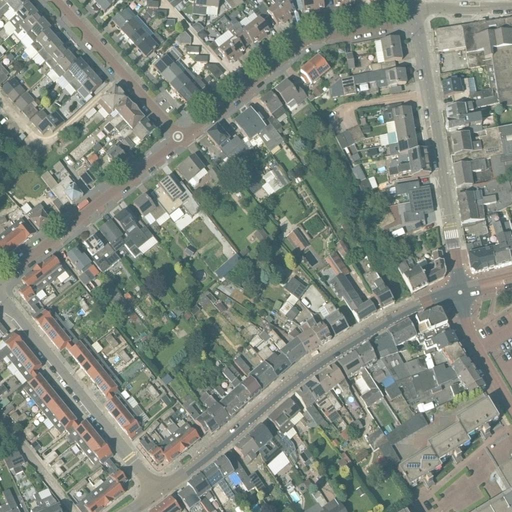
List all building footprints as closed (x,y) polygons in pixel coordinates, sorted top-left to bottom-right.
[(0,0),(0,11),(12,0),(0,0)] [(9,22),(28,5),(29,4),(25,0),(12,0),(0,11),(0,19),(4,16),(9,22)] [(113,0),(101,0),(96,4),(104,14),(116,3),(113,0)] [(183,0),(175,0),(170,5),(174,10),(184,1),(183,0)] [(196,0),(195,8),(207,9),(208,0),(196,0)] [(217,17),(218,10),(218,0),(208,0),(207,9),(206,16),(217,17)] [(232,10),(238,7),(232,0),(225,0),(224,1),(226,3),(232,10)] [(282,0),(275,6),(287,21),(291,18),(290,16),(294,13),(283,0),(282,0)] [(309,12),(309,14),(314,13),(312,0),(301,0),(304,13),(309,12)] [(312,0),(314,13),(320,12),(319,10),(324,9),(322,0),(312,0)] [(340,8),(344,7),(343,0),(332,0),(334,7),(339,6),(340,8)] [(186,3),(178,9),(181,13),(189,7),(186,3)] [(232,10),(226,3),(222,7),(226,13),(232,10)] [(283,24),(287,21),(275,6),(268,11),(263,4),(257,9),(266,19),(270,16),(277,26),(281,23),(283,24)] [(4,28),(5,32),(9,37),(15,32),(36,13),(28,5),(9,22),(10,23),(4,28)] [(250,25),(262,41),(267,37),(265,35),(269,32),(262,22),(266,19),(257,9),(253,12),(258,19),(250,25)] [(112,23),(121,32),(133,21),(124,12),(112,23)] [(18,36),(22,31),(27,36),(43,21),(36,13),(15,32),(18,36)] [(258,43),(262,41),(250,25),(243,30),(234,19),(229,23),(231,25),(248,47),(252,43),(253,45),(257,42),(258,43)] [(511,19),(462,27),(465,49),(468,70),(478,68),(486,67),(490,91),(492,91),(492,96),(497,95),(498,101),(496,101),(497,103),(498,103),(498,104),(499,109),(511,107),(511,19)] [(21,42),(28,49),(48,31),(51,29),(43,21),(27,36),(21,42)] [(121,32),(129,41),(141,30),(133,21),(121,32)] [(226,44),(238,59),(242,56),(241,54),(245,51),(244,50),(248,47),(231,25),(226,28),(233,38),(226,44)] [(438,53),(465,49),(462,27),(435,31),(436,40),(434,40),(435,49),(437,49),(438,53)] [(129,41),(137,50),(149,39),(141,30),(129,41)] [(33,59),(38,55),(55,39),(48,31),(28,49),(24,52),(30,59),(33,59)] [(207,36),(203,31),(198,35),(202,41),(207,36)] [(179,45),(190,45),(191,39),(184,32),(175,40),(179,45)] [(155,33),(149,39),(137,50),(146,59),(164,43),(155,33)] [(38,55),(45,63),(63,47),(55,39),(38,55)] [(382,53),(400,50),(398,39),(380,42),(382,53)] [(234,63),(238,59),(226,44),(219,50),(214,42),(208,47),(216,57),(221,54),(228,64),(232,61),(234,63)] [(63,47),(45,63),(52,71),(70,55),(63,47)] [(372,73),(396,68),(395,62),(402,61),(400,50),(382,53),(384,64),(371,66),(372,73)] [(153,68),(162,77),(174,66),(180,60),(171,51),(153,68)] [(352,54),(346,55),(349,70),(355,69),(352,54)] [(52,71),(60,79),(77,63),(70,55),(52,71)] [(312,86),(330,71),(318,58),(300,72),(303,76),(301,78),(306,85),(309,82),(312,86)] [(60,79),(61,78),(69,85),(87,69),(80,61),(77,63),(60,79)] [(162,77),(170,86),(182,75),(174,66),(162,77)] [(204,72),(208,72),(216,81),(223,75),(215,67),(204,66),(204,72)] [(387,88),(406,85),(404,72),(396,73),(396,68),(372,73),(341,80),(329,89),(331,99),(356,94),(355,86),(376,83),(377,89),(387,88)] [(87,69),(69,85),(76,93),(77,92),(94,77),(87,69)] [(5,70),(0,73),(0,85),(8,79),(7,77),(9,75),(5,70)] [(182,75),(170,86),(178,95),(196,79),(187,70),(182,75)] [(326,85),(329,89),(341,80),(337,76),(326,85)] [(87,103),(92,99),(90,96),(102,85),(94,77),(77,92),(87,103)] [(199,77),(196,79),(178,95),(187,105),(194,98),(195,98),(196,97),(196,96),(205,88),(200,82),(202,80),(199,77)] [(1,90),(7,96),(20,86),(14,79),(1,90)] [(471,104),(467,80),(441,85),(443,99),(453,97),(455,108),(471,104)] [(297,107),(307,99),(299,88),(294,91),(291,87),(289,88),(285,83),(275,91),(287,107),(293,102),(297,107)] [(20,86),(7,96),(13,103),(26,92),(20,86)] [(318,98),(324,93),(319,87),(313,92),(318,98)] [(115,112),(127,101),(115,88),(98,104),(109,117),(113,114),(115,112)] [(482,92),(484,101),(493,99),(492,96),(492,91),(490,91),(482,92)] [(21,113),(22,113),(22,112),(34,101),(27,94),(14,105),(21,113)] [(277,121),(286,114),(271,95),(260,103),(270,116),(266,120),(277,133),(281,130),(282,128),(277,121)] [(474,119),(480,118),(479,117),(476,118),(475,112),(473,112),(472,110),(498,104),(498,103),(497,103),(496,101),(498,101),(497,95),(492,96),(493,99),(484,101),(471,104),(455,108),(456,109),(446,111),(448,123),(455,122),(456,123),(466,121),(475,120),(474,119)] [(22,112),(22,113),(29,121),(38,112),(35,109),(38,107),(34,101),(22,112)] [(104,129),(109,135),(115,129),(115,128),(135,110),(127,101),(115,112),(118,116),(104,129)] [(386,124),(394,123),(412,120),(410,109),(402,111),(401,105),(387,107),(388,112),(384,112),(386,124)] [(89,120),(96,113),(93,109),(85,116),(89,120)] [(125,141),(133,133),(131,131),(144,120),(135,110),(115,128),(115,129),(120,134),(119,134),(125,141)] [(30,122),(36,129),(49,118),(43,111),(30,122)] [(277,133),(266,120),(260,124),(250,111),(242,118),(257,137),(257,136),(270,153),(284,142),(279,136),(277,133)] [(49,118),(36,129),(42,136),(49,130),(52,133),(65,123),(55,112),(49,118)] [(253,140),(257,137),(242,118),(234,123),(246,138),(241,142),(242,145),(248,152),(257,146),(253,140)] [(469,135),(482,133),(480,118),(474,119),(475,120),(466,121),(456,123),(455,122),(448,123),(446,123),(447,133),(467,129),(468,135),(469,135)] [(395,133),(413,130),(412,120),(394,123),(395,133)] [(115,147),(121,155),(126,151),(129,153),(134,148),(133,146),(134,145),(132,143),(137,138),(141,144),(154,132),(146,122),(133,133),(125,141),(121,144),(120,142),(115,147)] [(207,135),(224,156),(234,147),(221,130),(221,129),(219,127),(218,127),(217,126),(207,135)] [(479,139),(480,144),(481,152),(454,157),(450,158),(452,168),(468,165),(479,163),(503,158),(511,156),(511,126),(485,132),(486,138),(479,139)] [(353,129),(359,142),(365,140),(358,127),(353,129)] [(354,145),(359,142),(353,129),(348,132),(354,145)] [(397,144),(415,141),(413,130),(395,133),(397,144)] [(349,148),(354,145),(348,132),(342,135),(349,148)] [(343,150),(349,148),(342,135),(337,137),(343,150)] [(451,138),(454,157),(481,152),(480,144),(470,146),(469,135),(468,135),(451,138)] [(407,154),(417,152),(415,141),(397,144),(399,155),(407,154)] [(96,154),(102,149),(98,145),(92,149),(96,154)] [(243,156),(248,152),(242,145),(237,148),(243,156)] [(109,156),(107,159),(116,171),(127,162),(121,155),(115,147),(107,154),(109,156)] [(390,167),(390,169),(390,170),(428,164),(426,151),(417,152),(407,154),(408,159),(391,162),(392,166),(390,167)] [(92,166),(99,160),(93,154),(86,160),(92,166)] [(360,160),(357,154),(351,157),(354,163),(360,160)] [(511,156),(503,158),(479,163),(468,165),(452,168),(456,191),(485,186),(499,183),(498,180),(511,174),(511,156)] [(189,183),(204,170),(194,157),(178,170),(189,183)] [(390,177),(410,174),(411,179),(429,176),(428,164),(390,170),(390,169),(388,170),(390,177)] [(281,190),(290,184),(279,167),(263,178),(275,194),(280,190),(281,190)] [(224,179),(215,168),(208,174),(217,185),(224,179)] [(286,175),(291,181),(296,177),(292,171),(286,175)] [(364,180),(362,174),(356,178),(358,183),(364,180)] [(362,194),(377,188),(373,177),(358,183),(362,194)] [(58,200),(60,201),(65,197),(72,206),(83,197),(68,178),(51,192),(58,200)] [(167,213),(175,206),(178,210),(182,207),(191,219),(202,210),(181,183),(176,188),(168,178),(158,186),(160,188),(154,193),(158,199),(156,201),(169,218),(170,217),(167,213)] [(303,182),(300,178),(293,182),(296,186),(303,182)] [(496,214),(497,214),(506,210),(508,209),(511,207),(511,180),(499,183),(485,186),(456,191),(460,216),(475,213),(475,216),(479,215),(478,213),(483,212),(482,208),(495,205),(496,214)] [(399,186),(400,196),(408,195),(410,204),(431,200),(430,189),(420,191),(418,183),(399,186)] [(150,226),(166,214),(157,203),(153,207),(144,197),(133,205),(144,219),(145,219),(150,226)] [(53,204),(54,206),(61,214),(67,210),(60,201),(58,200),(53,204)] [(411,213),(403,214),(405,224),(424,221),(423,213),(433,212),(431,200),(410,204),(411,213)] [(21,210),(33,224),(39,232),(50,223),(43,215),(46,213),(40,205),(32,211),(27,205),(21,210)] [(462,230),(476,226),(484,224),(484,222),(484,221),(496,215),(496,214),(495,205),(482,208),(483,212),(478,213),(479,215),(475,216),(475,213),(460,216),(461,226),(462,230)] [(132,233),(137,229),(124,213),(114,221),(124,234),(130,230),(132,233)] [(510,265),(499,225),(497,216),(496,215),(484,221),(484,222),(484,224),(496,270),(510,265)] [(16,224),(29,240),(37,233),(29,222),(25,225),(21,220),(16,224)] [(7,231),(20,247),(29,240),(16,224),(7,231)] [(128,238),(124,241),(110,224),(100,232),(109,244),(108,245),(115,254),(125,246),(135,259),(141,254),(128,238)] [(484,224),(476,226),(481,244),(472,246),(472,245),(465,246),(470,273),(474,276),(496,270),(484,224)] [(510,265),(511,264),(511,244),(510,245),(509,243),(511,242),(510,235),(507,236),(507,233),(507,232),(505,224),(499,225),(510,265)] [(345,225),(341,227),(346,235),(350,233),(345,225)] [(140,231),(148,241),(153,238),(145,228),(140,231)] [(260,243),(268,237),(261,229),(253,235),(260,243)] [(296,248),(306,242),(297,230),(288,236),(296,248)] [(391,234),(394,240),(404,235),(402,230),(391,234)] [(0,236),(0,239),(11,254),(20,247),(7,231),(0,236)] [(115,254),(108,245),(103,249),(93,237),(84,245),(89,251),(87,252),(92,257),(91,258),(103,274),(120,260),(115,254)] [(0,239),(0,256),(3,260),(11,254),(0,239)] [(278,249),(273,243),(267,248),(271,254),(278,249)] [(191,257),(195,251),(188,247),(184,253),(191,257)] [(89,270),(92,268),(83,257),(81,259),(77,253),(78,253),(77,251),(76,252),(75,251),(67,258),(80,274),(82,272),(83,274),(78,279),(90,294),(96,289),(90,283),(95,279),(89,270)] [(419,270),(428,287),(444,279),(445,276),(444,267),(441,252),(432,254),(433,263),(419,270)] [(343,299),(353,315),(359,324),(376,313),(369,302),(363,306),(343,277),(349,274),(335,253),(325,260),(337,279),(328,286),(339,302),(343,299)] [(58,265),(59,264),(58,263),(57,264),(52,257),(44,263),(57,279),(65,273),(58,265)] [(221,280),(234,268),(228,262),(215,273),(221,280)] [(49,285),(57,279),(44,263),(37,269),(49,285)] [(407,266),(405,263),(397,267),(407,286),(412,295),(428,287),(419,270),(419,268),(416,270),(412,263),(407,266)] [(42,291),(49,285),(37,269),(29,275),(42,291)] [(34,297),(35,297),(42,291),(29,275),(21,281),(26,287),(34,297)] [(284,290),(298,301),(307,290),(293,279),(284,290)] [(367,288),(376,302),(381,311),(394,304),(389,296),(380,281),(367,288)] [(63,287),(66,290),(71,286),(68,282),(63,287)] [(118,310),(126,303),(112,285),(103,292),(118,310)] [(35,306),(39,302),(35,297),(34,297),(26,287),(18,293),(36,315),(39,312),(35,306)] [(66,290),(63,287),(57,291),(60,295),(66,290)] [(128,290),(120,296),(126,303),(133,297),(128,290)] [(48,298),(51,302),(56,298),(53,294),(48,298)] [(206,297),(210,302),(213,305),(217,302),(210,294),(206,297)] [(210,302),(206,297),(199,304),(203,308),(210,302)] [(51,302),(48,298),(42,303),(45,306),(51,302)] [(81,309),(86,305),(82,300),(77,304),(81,309)] [(279,312),(282,304),(276,302),(273,310),(279,312)] [(287,303),(279,312),(285,317),(293,308),(287,303)] [(324,321),(330,329),(335,338),(348,330),(342,322),(331,303),(319,311),(325,320),(324,321)] [(222,315),(227,311),(220,304),(216,308),(222,315)] [(86,305),(81,309),(85,314),(90,310),(86,305)] [(194,317),(200,311),(196,306),(189,312),(194,317)] [(32,318),(41,329),(57,316),(51,308),(45,313),(43,309),(39,312),(36,315),(32,318)] [(182,317),(187,313),(183,308),(178,312),(182,317)] [(299,313),(293,308),(285,317),(292,322),(299,313)] [(444,337),(451,334),(442,314),(434,312),(408,323),(417,339),(420,345),(424,344),(432,341),(444,337)] [(192,317),(188,313),(182,318),(186,322),(192,317)] [(41,329),(47,337),(63,324),(57,316),(41,329)] [(270,325),(273,321),(268,316),(265,320),(270,325)] [(316,328),(312,320),(306,324),(320,347),(331,341),(322,325),(316,328)] [(395,350),(417,339),(408,323),(387,334),(395,350)] [(47,337),(53,344),(69,331),(63,324),(47,337)] [(295,341),(296,341),(306,355),(320,347),(306,324),(300,327),(304,335),(302,337),(295,330),(288,336),(296,341),(295,341)] [(65,348),(66,350),(77,341),(69,331),(53,344),(59,352),(65,348)] [(282,352),(279,354),(282,357),(291,367),(306,355),(296,341),(295,341),(287,348),(272,331),(267,335),(271,339),(282,352)] [(271,339),(267,335),(264,332),(259,336),(266,344),(271,339)] [(0,362),(6,357),(22,344),(13,333),(0,343),(0,350),(1,351),(0,351),(0,362)] [(398,355),(395,350),(387,334),(372,342),(381,360),(395,383),(412,378),(404,366),(398,355)] [(451,334),(444,337),(432,341),(424,344),(423,345),(425,352),(425,353),(426,356),(436,352),(434,349),(436,348),(438,354),(458,347),(452,334),(451,334)] [(110,345),(115,341),(111,336),(106,340),(110,345)] [(145,344),(147,347),(153,342),(148,336),(142,340),(145,344)] [(77,341),(66,350),(75,360),(91,347),(85,340),(80,343),(79,344),(77,341)] [(115,341),(110,345),(114,349),(118,345),(115,341)] [(398,389),(395,383),(381,360),(372,342),(354,354),(375,387),(382,383),(386,390),(385,390),(391,401),(401,395),(397,389),(398,389)] [(6,357),(12,365),(28,352),(22,344),(6,357)] [(75,360),(81,368),(97,355),(91,347),(75,360)] [(256,355),(264,364),(277,379),(291,367),(282,357),(278,360),(266,347),(256,355)] [(452,369),(466,360),(458,347),(438,354),(418,361),(404,366),(412,378),(444,367),(449,365),(452,369)] [(122,360),(127,356),(123,351),(118,355),(122,360)] [(12,365),(18,372),(34,359),(28,352),(12,365)] [(375,387),(354,354),(337,364),(348,381),(360,373),(362,376),(360,377),(361,379),(355,383),(362,394),(369,390),(370,392),(360,399),(366,409),(383,399),(375,387)] [(81,368),(87,375),(103,363),(97,355),(81,368)] [(127,356),(122,360),(126,365),(131,361),(127,356)] [(248,379),(249,379),(261,393),(269,386),(256,371),(252,374),(249,370),(250,369),(239,358),(234,362),(247,377),(248,379)] [(26,382),(37,374),(35,372),(41,367),(34,359),(18,372),(26,382)] [(457,379),(459,381),(474,371),(466,360),(452,369),(445,372),(444,367),(412,378),(395,383),(398,389),(407,386),(411,399),(431,391),(433,395),(442,391),(440,387),(451,382),(457,379)] [(87,375),(93,383),(109,370),(103,363),(87,375)] [(256,371),(269,386),(277,379),(264,364),(256,371)] [(232,366),(228,370),(238,382),(242,379),(232,366)] [(341,395),(346,400),(352,396),(345,384),(343,381),(340,376),(333,367),(323,375),(334,390),(333,390),(338,387),(343,393),(341,395)] [(93,383),(99,391),(115,378),(109,370),(93,383)] [(230,396),(242,410),(252,401),(239,387),(241,385),(238,382),(228,370),(222,374),(227,380),(236,391),(230,396)] [(474,371),(459,381),(463,388),(459,390),(457,385),(450,387),(455,399),(468,395),(466,392),(481,382),(474,371)] [(23,389),(30,397),(45,384),(37,374),(26,382),(28,385),(23,389)] [(342,409),(330,393),(333,390),(334,390),(323,375),(313,382),(335,411),(336,412),(342,409)] [(239,387),(252,401),(261,393),(249,379),(248,379),(247,380),(244,377),(242,379),(238,382),(241,385),(239,387)] [(99,391),(108,401),(123,388),(115,378),(99,391)] [(324,409),(329,415),(335,411),(313,382),(304,389),(316,404),(316,403),(319,401),(324,409)] [(481,382),(466,392),(468,395),(470,399),(485,389),(481,382)] [(30,397),(36,404),(51,392),(45,384),(30,397)] [(226,400),(223,396),(225,393),(219,386),(213,392),(208,396),(229,421),(242,410),(230,396),(226,400)] [(151,395),(156,391),(152,387),(147,391),(151,395)] [(208,396),(213,392),(209,387),(203,391),(206,395),(207,394),(208,396)] [(104,408),(110,415),(126,402),(120,395),(126,391),(123,388),(108,401),(109,403),(104,408)] [(312,406),(316,404),(304,389),(295,396),(306,412),(307,412),(316,425),(323,419),(312,406)] [(156,391),(151,395),(154,400),(159,396),(156,391)] [(36,404),(42,412),(58,399),(51,392),(36,404)] [(205,414),(219,430),(229,421),(208,396),(207,394),(206,395),(200,400),(209,411),(205,414)] [(161,400),(168,408),(173,404),(166,395),(161,400)] [(42,412),(48,419),(64,407),(58,399),(42,412)] [(110,415),(116,423),(133,410),(126,402),(110,415)] [(182,407),(199,428),(205,435),(208,433),(211,436),(218,431),(219,430),(205,414),(200,418),(191,407),(187,402),(182,407)] [(278,410),(290,423),(300,414),(288,402),(278,410)] [(458,426),(467,440),(479,432),(480,433),(485,441),(484,440),(490,437),(488,434),(489,434),(489,433),(486,429),(485,430),(485,429),(498,420),(487,402),(456,421),(459,426),(458,426)] [(48,419),(54,427),(70,415),(64,407),(48,419)] [(116,423),(122,431),(139,417),(133,410),(116,423)] [(286,434),(293,427),(290,423),(278,410),(268,420),(283,436),(286,434)] [(304,426),(307,424),(313,432),(319,428),(316,425),(307,412),(306,412),(301,416),(303,418),(300,421),(304,426)] [(15,413),(10,417),(14,422),(19,418),(15,413)] [(18,427),(28,419),(24,414),(19,418),(14,422),(18,427)] [(416,417),(422,429),(428,426),(421,414),(416,417)] [(68,433),(78,425),(70,415),(54,427),(60,435),(66,430),(68,433)] [(132,442),(143,433),(140,429),(145,425),(139,417),(122,431),(132,442)] [(417,432),(422,429),(416,417),(411,421),(417,432)] [(363,428),(358,421),(349,427),(354,434),(363,428)] [(412,435),(417,432),(411,421),(406,424),(412,435)] [(152,427),(155,430),(160,425),(156,422),(152,427)] [(68,433),(76,443),(92,431),(85,423),(80,427),(78,425),(68,433)] [(36,429),(32,424),(22,432),(26,437),(31,433),(36,429)] [(179,430),(192,446),(199,440),(186,424),(179,430)] [(407,438),(412,435),(406,424),(400,427),(407,438)] [(385,428),(389,434),(394,431),(390,425),(385,428)] [(430,451),(438,464),(451,456),(451,458),(456,466),(457,465),(456,464),(461,461),(460,458),(461,458),(460,457),(458,454),(457,454),(456,453),(470,445),(467,440),(458,426),(427,445),(430,450),(430,451)] [(155,430),(152,427),(147,433),(150,436),(155,430)] [(283,453),(288,449),(281,441),(280,441),(277,437),(272,441),(260,427),(247,439),(259,452),(262,460),(266,467),(283,452),(283,453)] [(402,441),(407,438),(400,427),(395,431),(402,441)] [(171,436),(184,452),(192,446),(179,430),(171,436)] [(352,436),(347,430),(340,435),(345,441),(352,436)] [(379,449),(388,443),(385,438),(380,430),(365,440),(374,452),(379,449)] [(82,450),(98,438),(92,431),(76,443),(82,450)] [(396,444),(402,441),(395,431),(390,434),(396,444)] [(31,433),(26,437),(30,442),(35,438),(31,433)] [(391,447),(396,444),(390,434),(385,438),(388,443),(391,447)] [(163,442),(176,459),(184,452),(171,436),(163,442)] [(286,437),(284,438),(281,441),(288,449),(283,453),(287,458),(295,452),(295,451),(294,445),(286,437)] [(82,450),(88,458),(104,446),(98,438),(82,450)] [(255,456),(259,452),(247,439),(239,446),(234,450),(240,457),(247,465),(256,458),(255,456)] [(148,446),(143,440),(139,443),(157,465),(164,459),(156,449),(157,448),(152,443),(148,446)] [(340,445),(336,440),(331,444),(335,449),(340,445)] [(35,442),(30,447),(33,450),(35,453),(40,449),(38,446),(35,443),(35,442)] [(156,449),(164,459),(169,465),(176,459),(163,442),(157,448),(156,449)] [(383,456),(384,458),(394,452),(391,447),(388,443),(379,449),(383,456)] [(106,463),(109,460),(113,457),(104,446),(88,458),(94,466),(100,462),(102,465),(106,463)] [(17,452),(3,458),(6,465),(9,472),(13,470),(9,462),(20,457),(19,454),(18,451),(17,452)] [(430,451),(398,470),(409,488),(422,481),(423,482),(428,490),(428,488),(433,485),(431,483),(432,482),(429,478),(428,479),(428,477),(441,469),(438,464),(430,451)] [(255,489),(248,478),(236,461),(230,452),(223,458),(213,466),(231,492),(236,489),(234,488),(242,483),(248,493),(255,489)] [(384,458),(387,463),(397,457),(394,452),(384,458)] [(58,458),(54,453),(44,460),(48,466),(58,458)] [(387,463),(384,458),(383,456),(371,464),(376,472),(389,465),(387,463)] [(20,457),(9,462),(13,470),(19,467),(25,464),(22,457),(21,457),(20,457)] [(397,457),(387,463),(389,465),(390,467),(400,462),(397,457)] [(349,467),(343,459),(338,463),(344,472),(350,468),(349,467)] [(59,468),(59,469),(64,465),(60,460),(50,468),(54,472),(59,468)] [(119,489),(119,488),(127,482),(109,460),(106,463),(111,469),(106,472),(111,478),(119,489)] [(511,511),(511,464),(496,474),(497,474),(493,477),(505,497),(480,511),(511,511)] [(231,493),(231,492),(213,466),(200,476),(212,491),(218,486),(228,501),(234,497),(231,493)] [(59,468),(54,472),(58,478),(63,474),(59,469),(59,468)] [(96,474),(99,478),(104,474),(101,470),(96,474)] [(248,478),(255,489),(260,497),(268,493),(255,473),(248,478)] [(99,478),(96,474),(90,479),(93,482),(99,478)] [(209,494),(212,491),(200,476),(187,486),(189,489),(200,504),(206,511),(215,511),(208,502),(213,499),(209,494)] [(103,484),(116,500),(124,494),(119,488),(119,489),(111,478),(103,484)] [(312,487),(308,480),(303,483),(308,490),(312,487)] [(295,489),(290,483),(282,488),(286,495),(295,489)] [(96,490),(109,506),(116,500),(103,484),(96,490)] [(365,495),(360,488),(356,491),(360,498),(365,495)] [(188,511),(190,511),(200,504),(189,489),(177,497),(188,511)] [(243,496),(238,489),(232,493),(237,500),(241,497),(243,496)] [(2,494),(9,507),(11,511),(19,511),(9,490),(2,494)] [(88,496),(100,511),(101,511),(109,506),(96,490),(88,496)] [(46,511),(41,501),(40,499),(38,494),(33,496),(39,508),(31,511),(30,511),(46,511)] [(46,511),(61,511),(59,506),(58,506),(55,501),(51,496),(41,501),(46,511)] [(100,511),(88,496),(75,506),(79,511),(100,511)] [(179,511),(170,499),(153,511),(179,511)] [(344,511),(336,499),(321,509),(323,511),(322,511),(344,511)]
